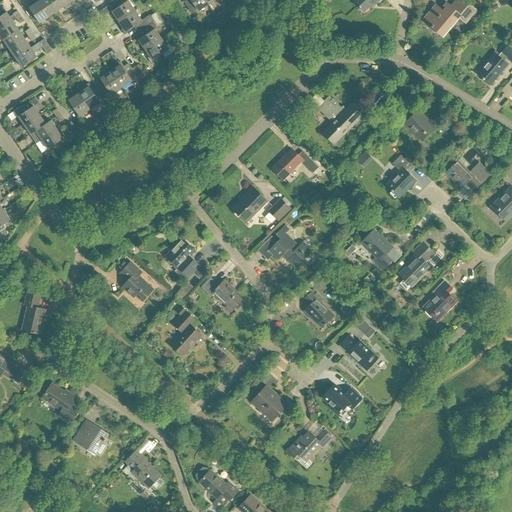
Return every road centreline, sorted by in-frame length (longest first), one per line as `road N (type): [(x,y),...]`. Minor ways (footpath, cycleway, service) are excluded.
road 1 (unclassified): [(187,197),(328,60),(395,60)]
road 2 (residential): [(85,240),(58,359),(65,372),(163,434)]
road 3 (residential): [(269,338),(263,291),(187,197)]
road 4 (residential): [(163,434),(225,387),(269,338)]
road 5 (unclassified): [(395,60),(511,129)]
